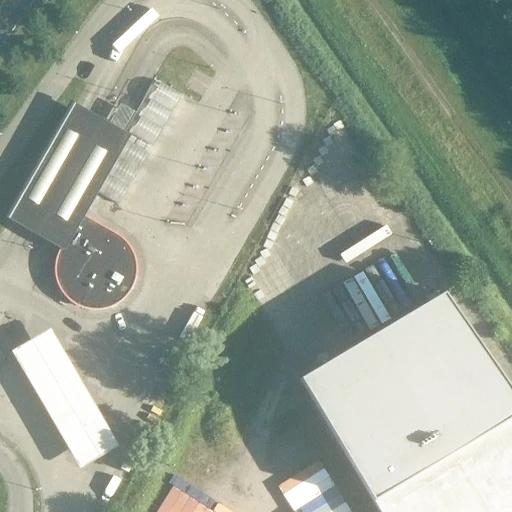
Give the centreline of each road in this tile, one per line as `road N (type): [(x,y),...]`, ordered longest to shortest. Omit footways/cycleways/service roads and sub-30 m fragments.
road 1 (unknown): [(0,293),(35,308),(73,353),(77,461),(62,511)]
road 2 (track): [(511,198),(374,0)]
